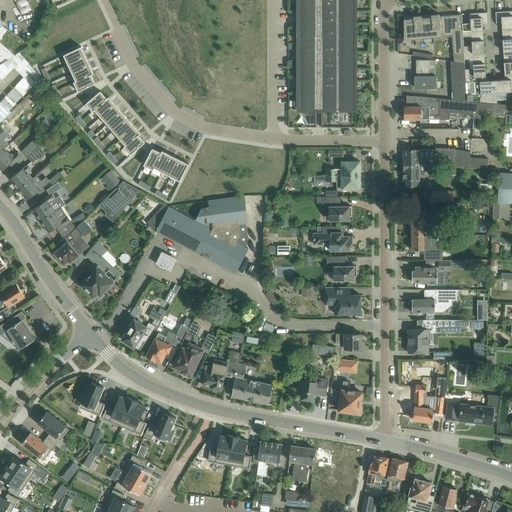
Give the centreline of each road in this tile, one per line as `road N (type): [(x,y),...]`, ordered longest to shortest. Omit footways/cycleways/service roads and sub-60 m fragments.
road 1 (tertiary): [(385,441),(179,398),(136,376),(88,334)]
road 2 (residential): [(385,441),(385,140)]
road 3 (residential): [(103,0),(132,64),(173,112),(206,127),(273,138)]
road 4 (tertiary): [(88,334),(0,206)]
road 5 (residential): [(385,140),(384,0)]
road 6 (unclassified): [(271,0),(273,138)]
road 7 (tertiary): [(511,477),(385,441)]
road 8 (residential): [(0,424),(88,334)]
